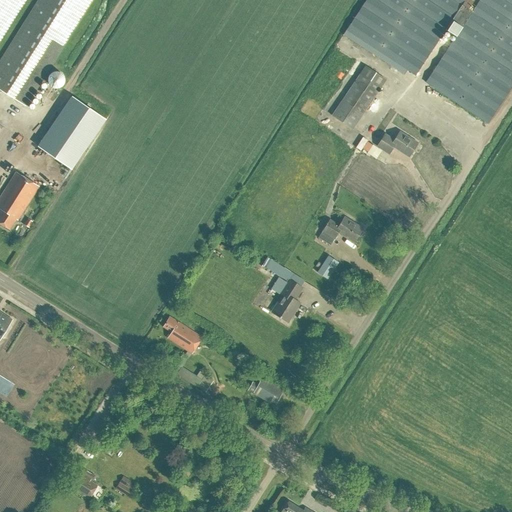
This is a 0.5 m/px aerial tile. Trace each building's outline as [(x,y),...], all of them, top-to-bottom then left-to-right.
[(0,0),(0,41),(25,0),(0,0)] [(94,0),(36,0),(0,58),(0,90),(27,107),(94,0)] [(511,0),(481,0),(473,12),(463,5),(466,0),(365,0),(347,28),(418,74),(445,33),(455,39),(427,81),(491,123),(511,91),(511,0)] [(352,129),(385,80),(365,66),(331,115),(352,129)] [(62,74),(57,72),(51,75),(49,80),(50,85),(55,89),(61,88),(65,84),(65,78),(62,74)] [(71,95),(36,145),(50,154),(70,168),(104,118),(71,95)] [(419,144),(400,132),(395,140),(385,134),(377,147),(390,155),(395,147),(411,157),(419,144)] [(367,142),(363,149),(367,152),(372,146),(367,142)] [(17,220),(38,187),(16,173),(0,197),(0,209),(1,210),(0,211),(0,223),(9,229),(16,219),(17,220)] [(363,229),(345,217),(339,227),(329,221),(322,231),(318,238),(331,246),(335,239),(338,234),(354,243),(363,229)] [(28,227),(32,222),(28,219),(24,224),(28,227)] [(327,256),(317,272),(327,279),(338,262),(327,256)] [(267,257),(262,265),(275,273),(286,280),(291,272),(281,266),(267,257)] [(264,275),(272,279),(275,273),(266,269),(264,275)] [(305,289),(290,279),(287,283),(280,279),(273,290),(283,297),(273,313),(288,323),(301,304),(297,301),(305,289)] [(261,297),(267,283),(260,280),(254,294),(261,297)] [(252,312),(256,306),(250,301),(245,307),(252,312)] [(0,338),(12,320),(0,312),(0,338)] [(192,353),(202,337),(169,316),(162,328),(171,333),(168,338),(192,353)] [(197,375),(183,366),(178,375),(206,392),(213,381),(205,374),(200,370),(197,375)] [(286,382),(292,386),(295,380),(290,376),(286,382)] [(283,391),(261,379),(258,385),(253,382),(248,390),(275,405),(283,391)] [(231,385),(229,392),(246,398),(249,392),(231,385)] [(95,476),(84,469),(81,474),(76,472),(75,474),(71,472),(65,482),(84,494),(89,498),(97,486),(91,482),(95,476)] [(129,496),(136,484),(123,476),(115,488),(129,496)] [(283,511),(314,511),(308,508),(304,511),(303,511),(290,502),(283,511)]
